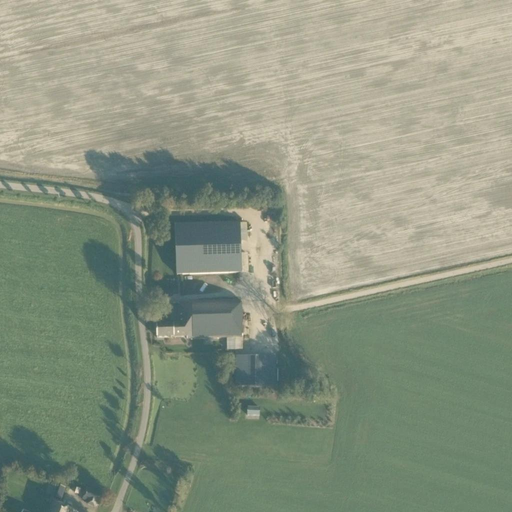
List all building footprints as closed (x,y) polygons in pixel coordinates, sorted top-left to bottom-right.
[(176,276),(241,274),(239,224),(175,226),(176,276)] [(242,338),(240,302),(177,304),(178,325),(156,325),(156,339),(186,338),(186,340),(242,338)] [(274,388),(275,358),(248,357),(247,387),(274,388)] [(259,417),(259,408),(247,408),(247,416),(259,417)] [(62,501),(66,488),(57,486),(53,498),(62,501)] [(99,506),(103,495),(86,489),(82,500),(88,503),(87,505),(94,508),(95,505),(99,506)] [(75,511),(50,503),(47,511),(75,511)]
